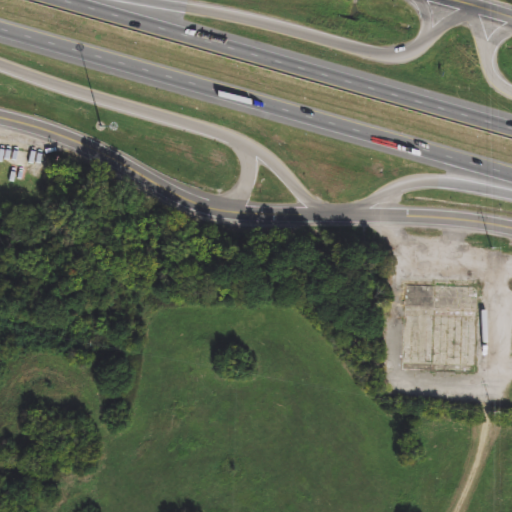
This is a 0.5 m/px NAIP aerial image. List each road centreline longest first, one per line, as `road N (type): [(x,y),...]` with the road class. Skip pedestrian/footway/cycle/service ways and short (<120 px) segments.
road 1 (motorway): [(0,25),(511,172)]
road 2 (motorway): [(511,125),(75,0)]
road 3 (motorway): [(0,63),(249,144),(250,181),(211,207)]
road 4 (secondary): [(0,117),(85,146),(211,207),(323,216)]
road 5 (motorway): [(467,2),(415,52),(391,55),(171,0)]
road 6 (motorway): [(358,217),(398,188),(423,182),(511,195)]
road 7 (tertiary): [(358,217),(511,224)]
